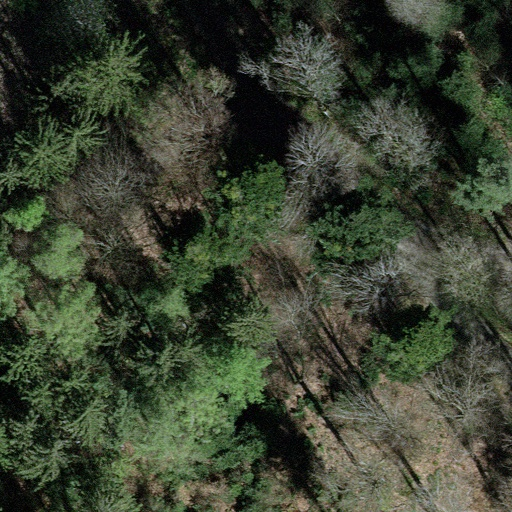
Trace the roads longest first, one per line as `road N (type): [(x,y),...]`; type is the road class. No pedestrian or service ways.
road 1 (track): [(0,254),(145,136),(215,52)]
road 2 (track): [(380,231),(215,52)]
road 3 (track): [(511,359),(380,231)]
road 4 (track): [(511,259),(468,258),(380,231)]
